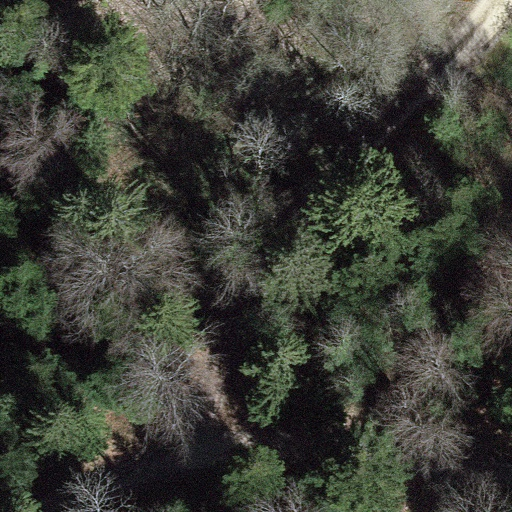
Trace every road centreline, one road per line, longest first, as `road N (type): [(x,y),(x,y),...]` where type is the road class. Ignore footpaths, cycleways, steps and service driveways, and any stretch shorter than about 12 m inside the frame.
road 1 (track): [(209,446),(223,372),(254,301),(315,205),(487,0)]
road 2 (track): [(0,511),(209,446),(378,449),(511,468)]
